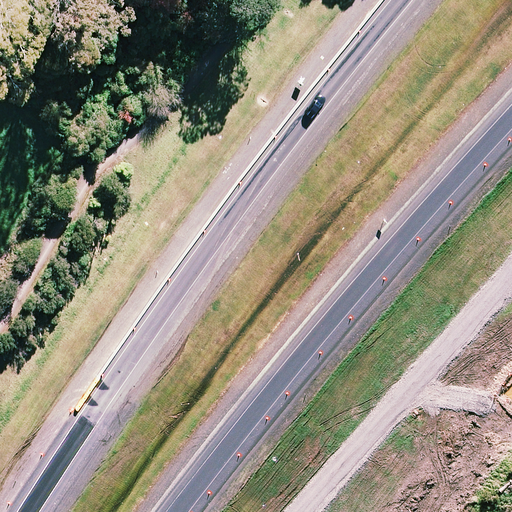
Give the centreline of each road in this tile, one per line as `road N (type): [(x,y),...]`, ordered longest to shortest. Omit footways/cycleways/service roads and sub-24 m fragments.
road 1 (trunk): [(32,511),(212,247),(409,0)]
road 2 (trunk): [(511,126),(376,276),(200,511)]
